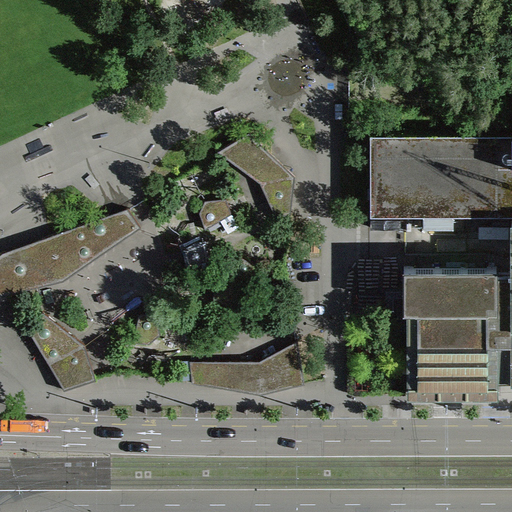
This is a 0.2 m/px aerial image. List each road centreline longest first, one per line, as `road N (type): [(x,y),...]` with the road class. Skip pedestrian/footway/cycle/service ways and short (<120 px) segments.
road 1 (motorway): [(0,451),(322,488),(511,494)]
road 2 (primary): [(511,438),(0,434)]
road 3 (primary): [(56,505),(511,504)]
road 4 (motorway): [(511,432),(352,428),(69,390)]
